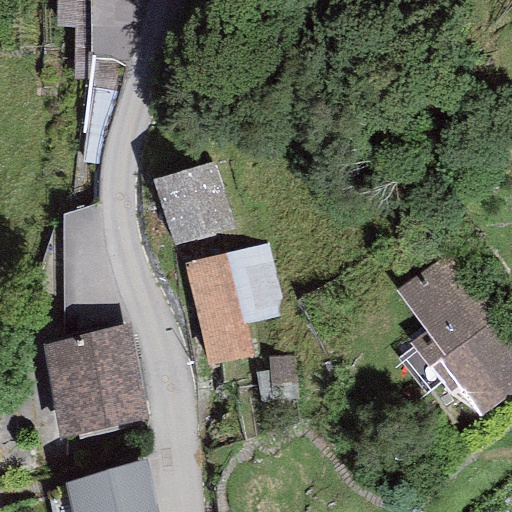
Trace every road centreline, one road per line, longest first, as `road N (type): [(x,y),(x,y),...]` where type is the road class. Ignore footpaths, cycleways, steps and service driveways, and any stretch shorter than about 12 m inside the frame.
road 1 (residential): [(176,511),(127,257),(130,125)]
road 2 (unclassified): [(130,125),(167,0)]
